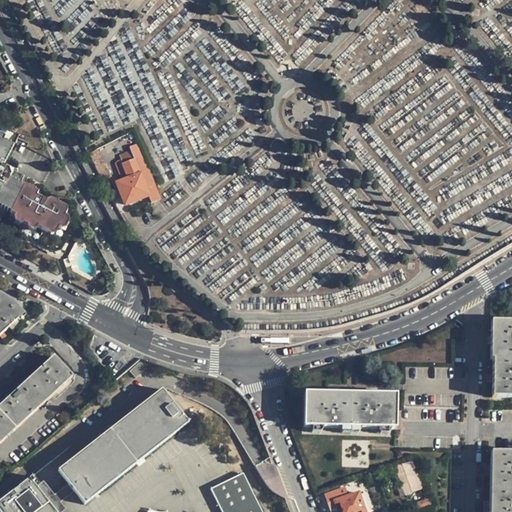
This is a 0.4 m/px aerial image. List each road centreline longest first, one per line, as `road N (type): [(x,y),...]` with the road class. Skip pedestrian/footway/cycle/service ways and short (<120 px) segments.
road 1 (residential): [(118,327),(130,277),(0,28)]
road 2 (tertiary): [(467,294),(356,342),(249,361)]
road 3 (residential): [(467,294),(471,511)]
road 4 (residential): [(311,511),(249,361)]
road 5 (tertiary): [(249,361),(185,355),(118,327)]
road 6 (tertiary): [(118,327),(0,265)]
